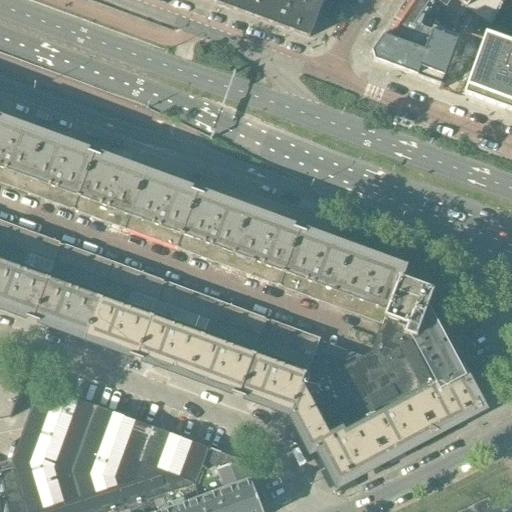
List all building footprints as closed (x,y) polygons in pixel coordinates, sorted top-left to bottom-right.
[(204,0),(252,18),(258,0),(204,0)] [(323,0),(258,0),(252,18),(309,39),(323,0)] [(408,0),(395,20),(423,30),(423,28),(432,32),(434,27),(437,20),(440,15),(445,8),(450,0),(408,0)] [(460,18),(468,6),(459,0),(458,0),(450,0),(445,8),(460,18)] [(425,52),(432,32),(423,28),(423,30),(395,20),(382,38),(425,52)] [(441,87),(459,37),(434,27),(432,32),(425,52),(415,78),(441,87)] [(459,37),(441,87),(463,95),(482,42),(461,34),(459,37)] [(482,42),(463,95),(511,113),(511,44),(485,35),(482,42)] [(425,52),(382,38),(371,55),(372,56),(374,60),(373,62),(415,78),(425,52)] [(32,168),(43,136),(0,120),(0,183),(23,192),(32,168)] [(75,211),(95,155),(43,136),(32,168),(23,192),(75,211)] [(128,230),(149,175),(95,155),(75,211),(128,230)] [(178,249),(199,194),(149,175),(128,230),(178,249)] [(230,268),(251,213),(199,194),(178,249),(230,268)] [(279,286),(300,231),(251,213),(230,268),(279,286)] [(0,254),(10,227),(0,223),(0,254)] [(64,247),(10,227),(0,254),(0,307),(36,321),(64,247)] [(332,306),(352,250),(300,231),(279,286),(332,306)] [(114,265),(64,247),(36,321),(87,340),(114,265)] [(402,269),(352,250),(332,306),(382,324),(387,311),(399,278),(402,269)] [(138,359),(166,284),(114,265),(87,340),(138,359)] [(482,410),(469,384),(478,379),(433,298),(431,297),(433,291),(399,278),(387,311),(382,324),(371,354),(359,360),(338,371),(310,361),(291,415),(310,453),(317,449),(337,487),(401,453),(482,410)] [(217,303),(166,284),(138,359),(189,378),(217,303)] [(267,321),(217,303),(189,378),(239,396),(267,321)] [(291,415),(310,361),(318,340),(267,321),(239,396),(290,415),(291,415)] [(24,381),(0,371),(0,420),(10,418),(24,381)] [(221,453),(39,386),(12,461),(14,469),(25,511),(112,511),(115,511),(142,502),(195,485),(197,484),(205,463),(215,468),(221,453)] [(249,481),(242,461),(221,453),(215,468),(205,463),(197,484),(195,485),(204,511),(262,511),(261,507),(265,503),(261,491),(254,491),(250,481),(249,481)] [(0,471),(0,511),(25,511),(14,469),(0,471)] [(204,511),(195,485),(142,502),(145,511),(204,511)] [(145,511),(142,502),(115,511),(112,511),(145,511)]
